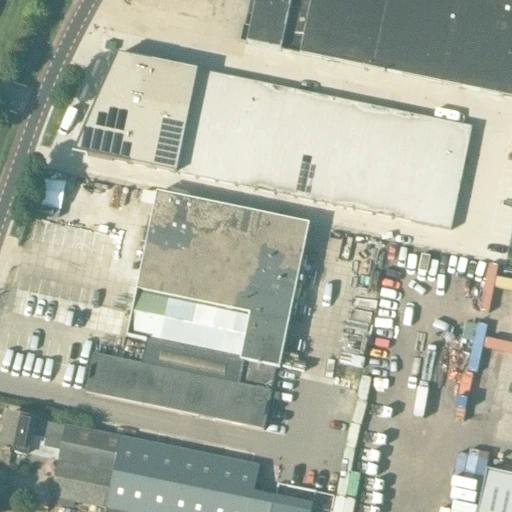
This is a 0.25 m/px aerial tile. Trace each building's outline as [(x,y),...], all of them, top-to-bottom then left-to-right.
[(511,1),(507,0),(256,0),(247,45),(511,99),(511,1)] [(116,55),(74,154),(175,175),(451,232),(472,128),(197,72),(116,55)] [(113,172),(107,197),(134,203),(140,178),(113,172)] [(93,355),(85,395),(264,432),(277,369),(280,369),(310,225),(157,193),(128,335),(127,338),(146,342),(142,365),(93,355)] [(479,356),(481,324),(459,322),(457,354),(479,356)] [(7,415),(0,449),(0,450),(28,457),(28,454),(58,460),(50,499),(77,505),(106,511),(272,511),(276,499),(254,494),(260,467),(65,426),(64,429),(35,422),(35,421),(7,415)] [(511,511),(511,476),(487,471),(478,511),(511,511)] [(276,499),(272,511),(311,511),(313,506),(276,499)]
